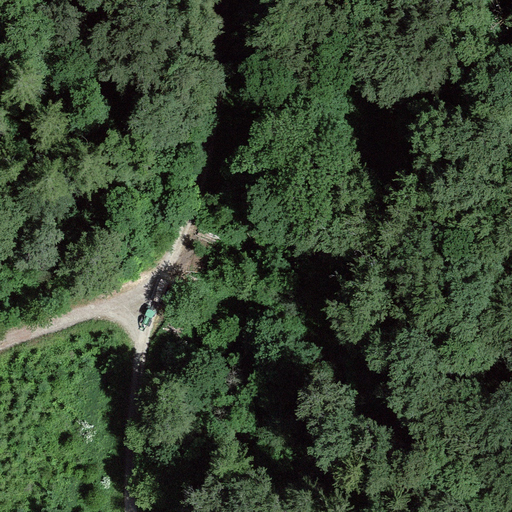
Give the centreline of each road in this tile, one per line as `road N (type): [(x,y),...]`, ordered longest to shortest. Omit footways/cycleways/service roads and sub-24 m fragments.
road 1 (track): [(132,511),(145,344),(206,158),(225,0)]
road 2 (track): [(0,343),(61,317),(161,293)]
